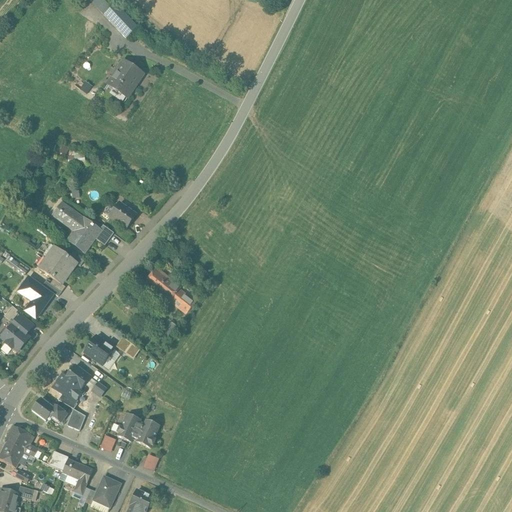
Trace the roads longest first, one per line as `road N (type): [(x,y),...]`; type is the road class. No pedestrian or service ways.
road 1 (unclassified): [(12,399),(192,196),(298,0)]
road 2 (residential): [(212,508),(6,413)]
